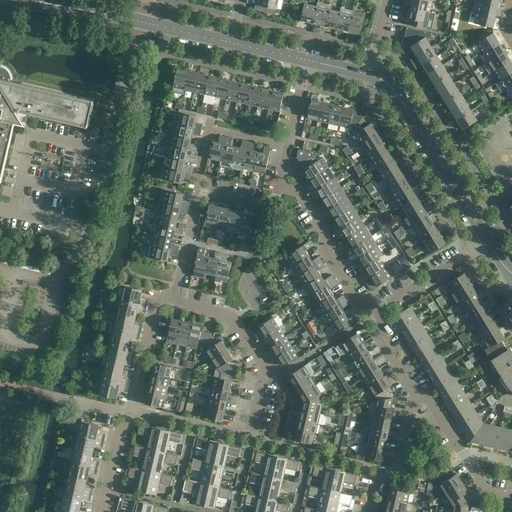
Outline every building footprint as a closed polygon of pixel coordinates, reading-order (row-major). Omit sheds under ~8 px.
[(275,15),(278,0),(260,0),(259,5),(256,4),(255,10),(275,15)] [(429,12),(432,1),(425,0),(412,0),(411,8),(429,12)] [(324,26),(328,9),(329,5),(318,2),(316,7),(313,23),(324,26)] [(496,16),(498,6),(480,2),(477,12),(496,16)] [(313,23),(316,7),(304,4),(301,21),(313,23)] [(348,31),(352,15),(353,11),(341,8),(340,12),(336,29),(348,31)] [(427,23),(429,12),(411,8),(408,19),(427,23)] [(336,29),(340,12),(328,9),(324,26),(336,29)] [(353,11),(352,15),(348,31),(360,34),(365,14),(353,11)] [(493,27),(496,16),(477,12),(475,23),(493,27)] [(411,46),(425,37),(426,39),(431,36),(431,33),(406,28),(403,44),(411,46)] [(477,43),(483,52),(499,42),(493,33),(477,43)] [(431,47),(426,39),(425,37),(411,46),(417,56),(431,47)] [(505,52),(499,42),(483,52),(489,62),(505,52)] [(437,56),(431,47),(417,56),(422,65),(437,56)] [(510,61),(505,52),(489,62),(494,71),(510,61)] [(443,65),(437,56),(422,65),(428,74),(443,65)] [(511,72),(511,63),(510,61),(494,71),(500,80),(511,72)] [(448,74),(443,65),(428,74),(434,83),(448,74)] [(88,127),(94,100),(80,97),(80,99),(77,99),(76,96),(22,84),(19,94),(10,91),(6,86),(7,85),(8,83),(9,82),(9,80),(11,79),(11,78),(11,77),(11,76),(10,75),(10,74),(9,73),(8,71),(7,70),(6,69),(5,68),(4,68),(3,67),(2,67),(0,66),(0,92),(1,95),(0,100),(0,182),(1,183),(15,123),(14,122),(14,120),(15,120),(16,120),(16,119),(17,119),(17,118),(17,117),(17,116),(16,116),(15,115),(16,110),(88,127)] [(183,94),(184,89),(188,71),(177,68),(172,92),(183,94)] [(194,92),(199,73),(188,71),(184,89),(194,92)] [(511,85),(511,72),(500,80),(506,89),(511,85)] [(205,94),(209,76),(199,73),(194,92),(205,94)] [(454,83),(448,74),(434,83),(440,92),(454,83)] [(216,97),(220,78),(209,76),(205,94),(216,97)] [(226,99),(231,81),(220,78),(216,97),(226,99)] [(237,102),(241,83),(231,81),(226,99),(237,102)] [(247,104),(252,85),(241,83),(237,102),(247,104)] [(460,93),(454,83),(440,92),(445,102),(460,93)] [(258,107),(262,88),(252,85),(247,104),(258,107)] [(268,109),(273,90),(262,88),(258,107),(268,109)] [(284,93),(273,90),(268,109),(279,112),(284,93)] [(466,102),(460,93),(445,102),(451,111),(466,102)] [(318,120),(322,102),(311,99),(307,118),(318,120)] [(328,123),(333,104),(322,102),(318,120),(328,123)] [(471,111),(466,102),(451,111),(457,120),(471,111)] [(339,125),(343,107),(333,104),(328,123),(339,125)] [(355,127),(362,117),(353,115),(354,109),(343,107),(339,125),(350,128),(350,125),(355,127)] [(195,122),(197,116),(175,111),(172,122),(202,129),(203,124),(195,122)] [(477,120),(471,111),(457,120),(463,129),(477,120)] [(368,125),(362,117),(355,127),(358,131),(355,133),(361,143),(377,133),(371,123),(368,125)] [(200,134),(202,129),(172,122),(170,134),(191,139),(193,133),(200,134)] [(382,142),(377,133),(361,143),(366,152),(382,142)] [(190,144),(191,139),(170,134),(167,145),(196,151),(198,146),(190,144)] [(221,161),(226,137),(220,136),(218,143),(213,141),(209,158),(221,161)] [(231,166),(236,147),(231,145),(232,139),(226,137),(221,161),(220,164),(222,166),(228,168),(231,166)] [(242,169),(248,142),(242,141),(240,148),(236,147),(231,166),(233,169),(239,170),(242,169)] [(303,148),(304,148),(310,149),(312,143),(304,141),(303,148)] [(253,171),(258,152),(253,151),(255,144),(248,142),(242,169),(253,171)] [(388,151),(382,142),(366,152),(372,161),(388,151)] [(195,157),(196,151),(167,145),(165,156),(169,157),(186,161),(187,155),(195,157)] [(320,145),(318,152),(327,154),(329,146),(320,145)] [(263,153),(258,152),(253,171),(265,174),(271,148),(264,146),(263,153)] [(300,163),(314,155),(312,152),(298,149),(296,158),(300,163)] [(394,160),(388,151),(372,161),(378,170),(394,160)] [(304,169),(317,161),(314,155),(300,163),(304,169)] [(185,167),(186,161),(169,157),(167,168),(191,174),(192,168),(185,167)] [(317,161),(304,169),(310,179),(324,170),(329,168),(322,158),(317,161)] [(400,169),(394,160),(378,170),(383,179),(400,169)] [(190,179),(191,174),(167,168),(164,180),(181,183),(182,177),(190,179)] [(405,179),(400,169),(383,179),(389,189),(405,179)] [(310,193),(330,180),(324,170),(310,179),(313,184),(307,187),(310,193)] [(322,199),(341,187),(335,177),(330,180),(310,193),(313,198),(319,194),(322,199)] [(411,188),(405,179),(389,189),(395,198),(411,188)] [(322,212),(326,210),(328,208),(347,197),(341,187),(322,199),(325,203),(319,207),(322,212)] [(417,197),(411,188),(395,198),(401,207),(417,197)] [(162,189),(159,200),(189,207),(190,202),(182,200),(183,194),(162,189)] [(334,218),(353,206),(347,197),(328,208),(334,218)] [(423,206),(417,197),(401,207),(406,216),(423,206)] [(187,212),(189,207),(159,200),(157,211),(162,213),(178,216),(180,211),(187,212)] [(215,228),(221,207),(209,204),(204,226),(215,228)] [(340,228),(359,216),(353,206),(334,218),(340,228)] [(428,216),(423,206),(406,216),(412,226),(428,216)] [(227,231),(232,210),(221,207),(215,228),(227,231)] [(238,234),(243,212),(232,210),(227,231),(238,234)] [(254,215),(243,212),(238,234),(249,236),(254,215)] [(176,228),(176,227),(178,216),(162,213),(159,224),(176,228)] [(346,238),(365,226),(359,216),(340,228),(338,229),(334,232),(338,237),(344,233),(346,238)] [(382,216),(374,221),(380,230),(387,225),(382,216)] [(434,225),(428,216),(412,226),(418,235),(434,225)] [(182,235),(183,229),(178,228),(176,227),(176,228),(159,224),(157,234),(156,235),(173,239),(174,233),(182,235)] [(440,234),(434,225),(418,235),(424,244),(440,234)] [(346,251),(371,236),(365,226),(346,238),(349,242),(343,246),(346,251)] [(387,226),(382,230),(385,234),(390,231),(387,226)] [(172,245),(173,239),(156,235),(157,234),(154,233),(151,245),(178,252),(179,246),(172,245)] [(446,243),(440,234),(424,244),(429,253),(446,243)] [(358,257),(373,248),(377,245),(371,236),(346,251),(350,256),(356,253),(358,257)] [(285,256),(291,267),(309,255),(305,250),(312,246),(309,241),(285,256)] [(177,257),(178,252),(151,245),(148,257),(168,261),(169,255),(177,257)] [(205,273),(209,257),(204,256),(206,249),(199,247),(192,275),(204,278),(205,273)] [(362,268),(364,267),(379,258),(373,248),(358,257),(361,261),(359,263),(362,268)] [(400,249),(394,253),(398,259),(404,255),(400,249)] [(216,276),(222,252),(216,251),(214,258),(209,257),(205,273),(216,276)] [(228,254),(222,252),(216,276),(228,279),(232,262),(226,261),(228,254)] [(300,274),(321,261),(319,256),(312,261),(309,255),(291,267),(297,276),(297,275),(300,273),(300,274)] [(405,256),(397,261),(402,268),(409,263),(405,256)] [(370,276),(385,267),(379,258),(364,267),(370,276)] [(324,265),(321,261),(300,274),(300,273),(297,275),(304,286),(307,284),(306,284),(321,275),(317,270),(324,265)] [(389,265),(385,267),(370,276),(373,281),(367,284),(371,290),(395,275),(389,265)] [(448,283),(454,293),(470,283),(464,273),(448,283)] [(308,296),(333,280),(331,276),(324,280),(321,275),(306,284),(307,284),(304,286),(302,287),(308,296)] [(335,279),(333,280),(308,296),(314,306),(318,303),(333,294),(329,289),(338,284),(335,279)] [(287,282),(282,285),(285,290),(290,287),(287,282)] [(476,292),(470,283),(454,293),(460,302),(476,292)] [(124,285),(121,299),(147,305),(147,304),(146,304),(147,300),(148,300),(148,299),(140,297),(142,290),(124,285)] [(482,301),(476,292),(460,302),(465,311),(482,301)] [(336,299),(333,294),(318,303),(324,313),(346,299),(343,295),(336,299)] [(347,298),(346,299),(324,313),(330,322),(345,313),(342,308),(350,303),(347,298)] [(147,306),(147,305),(121,299),(118,313),(136,317),(137,310),(145,312),(146,311),(145,310),(146,306),(147,306)] [(487,310),(482,301),(465,311),(471,320),(487,310)] [(448,315),(454,311),(449,302),(443,305),(448,315)] [(297,303),(292,306),(295,312),(301,308),(297,303)] [(399,328),(417,317),(410,307),(393,318),(399,328)] [(493,319),(487,310),(471,320),(477,329),(493,319)] [(134,324),(136,317),(118,313),(115,326),(141,332),(141,331),(140,331),(141,327),(142,327),(142,326),(134,324)] [(348,319),(345,313),(330,322),(337,332),(358,319),(355,314),(348,319)] [(256,335),(259,340),(279,327),(273,317),(259,326),(261,331),(256,335)] [(405,337),(423,326),(417,317),(399,328),(405,337)] [(177,344),(182,321),(172,318),(166,342),(177,344)] [(499,329),(493,319),(477,329),(483,339),(499,329)] [(186,347),(192,323),(182,321),(177,344),(186,347)] [(311,321),(306,324),(312,334),(318,331),(311,321)] [(202,326),(192,323),(186,347),(197,349),(198,343),(203,344),(213,338),(210,334),(201,331),(202,326)] [(140,333),(141,332),(115,326),(111,325),(110,325),(111,326),(109,333),(113,334),(112,340),(129,344),(131,337),(139,338),(139,337),(140,333)] [(411,347),(429,336),(423,326),(405,337),(411,347)] [(285,337),(279,327),(259,340),(262,345),(268,342),(271,346),(285,337)] [(505,338),(499,329),(483,339),(488,347),(488,348),(501,340),(502,340),(505,338)] [(307,331),(301,334),(304,339),(309,335),(307,331)] [(342,355),(347,352),(363,342),(357,333),(337,346),(342,355)] [(417,357),(435,346),(429,336),(411,347),(417,357)] [(291,347),(285,337),(271,346),(274,350),(268,354),(271,359),(291,347)] [(216,344),(213,338),(203,344),(207,350),(206,350),(211,359),(227,349),(221,340),(216,344)] [(128,351),(129,344),(112,340),(108,353),(134,359),(135,358),(134,358),(135,354),(136,354),(136,353),(128,351)] [(507,349),(502,340),(501,340),(488,348),(488,347),(485,349),(491,360),(507,350),(507,349)] [(368,351),(363,342),(347,352),(352,361),(368,351)] [(423,366),(441,355),(435,346),(417,357),(423,366)] [(298,357),(291,347),(271,359),(274,365),(280,361),(283,366),(298,357)] [(511,349),(510,347),(507,349),(507,350),(491,360),(507,384),(510,388),(511,389),(511,387),(511,349)] [(227,349),(211,359),(217,368),(218,368),(228,361),(233,358),(227,349)] [(374,360),(368,351),(352,361),(358,369),(374,360)] [(134,359),(108,353),(104,352),(100,365),(105,366),(123,371),(125,363),(133,365),(133,364),(134,360),(134,359)] [(429,376),(447,365),(441,355),(423,366),(429,376)] [(379,368),(374,360),(358,369),(363,378),(379,368)] [(231,367),(228,361),(218,368),(221,374),(231,367)] [(155,363),(152,373),(170,377),(173,367),(155,363)] [(294,385),(310,375),(314,373),(308,363),(288,376),(294,385)] [(435,386),(453,375),(447,365),(429,376),(435,386)] [(122,378),(123,371),(105,366),(102,380),(128,386),(128,385),(129,381),(130,380),(122,378)] [(234,371),(231,367),(221,374),(220,378),(232,381),(234,371)] [(384,376),(379,368),(363,378),(369,387),(384,377),(384,376)] [(168,387),(170,377),(152,373),(150,383),(168,387)] [(299,394),(315,384),(310,375),(294,385),(299,394)] [(386,375),(384,376),(384,377),(369,387),(374,396),(375,395),(378,400),(393,397),(387,388),(392,385),(386,375)] [(441,396),(459,385),(453,375),(435,386),(441,396)] [(214,377),(211,387),(229,391),(232,381),(220,378),(214,377)] [(128,387),(128,386),(102,380),(99,394),(117,398),(119,390),(127,392),(127,391),(126,391),(127,387),(128,387)] [(166,397),(168,387),(150,383),(148,393),(166,397)] [(321,393),(315,384),(299,394),(304,401),(322,398),(321,393)] [(447,405),(465,394),(459,385),(441,396),(447,405)] [(227,401),(229,391),(211,387),(208,387),(206,395),(209,397),(227,401)] [(163,408),(166,397),(148,393),(145,403),(163,408)] [(453,415),(471,404),(465,394),(447,405),(453,415)] [(225,411),(227,401),(209,397),(207,407),(225,411)] [(390,408),(393,397),(378,400),(377,405),(376,405),(373,416),(391,420),(394,421),(396,410),(390,408)] [(323,403),(322,398),(304,401),(302,409),(320,414),(323,403)] [(182,412),(184,402),(178,401),(176,411),(182,412)] [(459,425),(477,414),(471,404),(453,415),(459,425)] [(222,421),(225,411),(207,407),(204,417),(222,421)] [(318,424),(320,414),(302,409),(300,419),(318,424)] [(465,434),(483,423),(477,414),(459,425),(465,434)] [(389,430),(391,420),(373,416),(371,426),(389,430)] [(315,434),(318,424),(300,419),(297,429),(315,434)] [(81,421),(78,435),(104,441),(104,440),(105,435),(106,434),(98,433),(99,425),(81,421)] [(485,445),(489,425),(483,423),(465,434),(470,442),(485,445)] [(156,450),(161,429),(140,424),(138,434),(149,437),(147,448),(156,450)] [(496,448),(501,427),(489,425),(485,445),(496,448)] [(387,440),(389,430),(371,426),(369,435),(387,440)] [(507,450),(511,430),(501,427),(496,448),(507,450)] [(182,434),(161,429),(156,450),(166,452),(169,441),(180,444),(183,444),(186,435),(182,434)] [(313,444),(315,434),(297,429),(295,440),(313,444)] [(385,450),(387,440),(369,435),(363,434),(361,444),(366,445),(385,450)] [(104,442),(104,441),(78,435),(75,448),(93,452),(95,445),(103,447),(103,446),(102,446),(103,441),(104,442)] [(215,464),(219,442),(198,437),(198,438),(195,437),(193,446),(196,447),(208,450),(205,461),(205,462),(215,464)] [(241,447),(219,442),(215,464),(224,466),(227,455),(238,457),(239,457),(242,458),(244,448),(241,448),(241,447)] [(151,471),(156,450),(147,448),(135,445),(133,455),(144,458),(142,469),(151,471)] [(382,460),(385,450),(366,445),(364,456),(382,460)] [(91,459),(93,452),(75,448),(72,462),(98,468),(98,467),(97,467),(99,462),(99,461),(91,459)] [(178,455),(166,452),(156,450),(151,471),(161,473),(164,462),(175,465),(179,465),(180,459),(177,458),(178,455)] [(273,477),(278,456),(257,451),(256,451),(253,451),(251,460),(254,461),(266,464),(263,475),(273,477)] [(299,461),(284,458),(278,456),(273,477),(283,480),(283,479),(285,468),(297,471),(300,471),(302,462),(299,461)] [(210,485),(215,464),(205,462),(205,461),(193,458),(191,468),(203,471),(200,482),(200,483),(210,485)] [(98,468),(72,462),(69,475),(87,479),(88,472),(96,474),(97,473),(96,473),(97,468),(98,468)] [(236,468),(224,466),(215,464),(210,485),(219,487),(222,476),(234,478),(236,468)] [(331,491),(336,470),(315,465),(312,464),(309,474),(312,474),(312,475),(324,477),(322,488),(321,489),(331,491)] [(146,493),(151,471),(142,469),(130,466),(129,470),(126,469),(125,475),(128,476),(140,479),(137,490),(146,493)] [(357,474),(336,470),(331,491),(341,493),(342,486),(353,488),(354,484),(355,484),(358,485),(360,475),(357,475),(357,474)] [(173,476),(161,473),(151,471),(146,493),(156,495),(159,483),(170,486),(171,486),(174,486),(175,480),(172,480),(173,476)] [(268,498),(273,477),(263,475),(252,472),(251,476),(248,475),(246,481),(249,482),(261,485),(259,496),(258,496),(268,498)] [(439,485),(445,494),(463,483),(457,474),(439,485)] [(85,486),(87,479),(69,475),(66,488),(92,495),(92,494),(91,494),(92,489),(93,489),(93,488),(85,486)] [(294,482),(283,479),(283,480),(273,477),(268,498),(278,501),(278,500),(280,489),(292,492),(295,492),(297,486),(294,486),(294,482)] [(205,506),(210,485),(200,483),(200,482),(185,479),(183,490),(189,492),(191,493),(191,492),(197,494),(195,504),(205,506)] [(417,491),(424,492),(425,485),(419,483),(417,491)] [(468,492),(463,483),(445,494),(450,503),(451,502),(454,507),(469,505),(463,495),(468,492)] [(231,489),(219,487),(210,485),(205,506),(214,508),(217,497),(229,499),(232,500),(233,494),(230,493),(231,489)] [(326,511),(331,491),(321,489),(322,488),(310,485),(309,489),(306,488),(305,494),(308,495),(319,498),(317,509),(317,510),(326,511)] [(389,487),(387,498),(407,502),(410,492),(389,487)] [(91,495),(92,495),(66,488),(63,502),(80,506),(82,499),(90,501),(90,500),(91,495)] [(353,495),(341,493),(331,491),(326,511),(336,511),(339,503),(350,505),(349,508),(353,509),(355,500),(352,499),(353,495)] [(264,511),(268,498),(258,496),(259,496),(247,493),(246,497),(243,496),(241,502),(245,503),(256,506),(254,511),(264,511)] [(141,511),(144,502),(123,498),(120,497),(117,507),(120,507),(132,510),(131,511),(141,511)] [(290,503),(278,500),(278,501),(268,498),(264,511),(275,511),(276,510),(283,511),(290,511),(292,507),(289,507),(290,503)] [(403,511),(405,511),(407,502),(387,498),(384,508),(387,509),(387,508),(403,511)] [(79,511),(80,506),(63,502),(60,511),(79,511)] [(165,507),(144,502),(141,511),(167,511),(169,508),(165,508),(165,507)]
